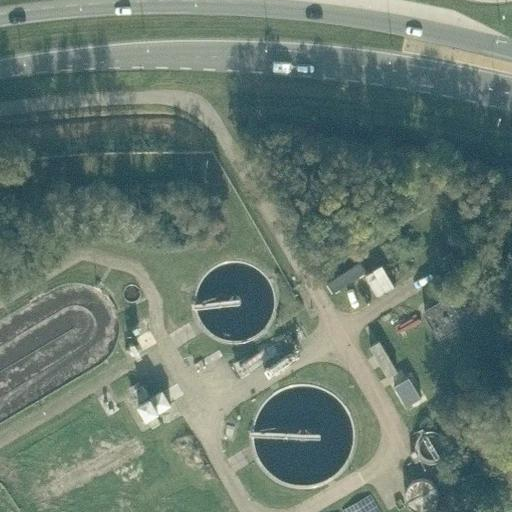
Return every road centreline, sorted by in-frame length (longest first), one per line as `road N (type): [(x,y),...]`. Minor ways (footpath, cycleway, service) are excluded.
road 1 (primary): [(0,68),(102,52),(275,49),(380,58),(511,86)]
road 2 (primary): [(511,50),(402,25),(255,9),(128,7),(0,19)]
road 3 (unclassified): [(0,109),(146,96),(198,104),(308,279)]
